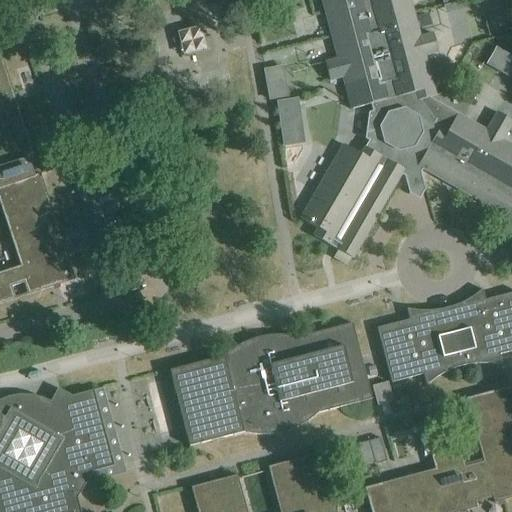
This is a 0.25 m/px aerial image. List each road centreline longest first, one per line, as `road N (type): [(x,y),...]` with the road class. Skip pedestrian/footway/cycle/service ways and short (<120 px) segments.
road 1 (unclassified): [(0,28),(29,20),(115,300),(0,331)]
road 2 (unclassified): [(176,332),(68,0)]
road 3 (unclassified): [(296,303),(245,0)]
road 4 (unclassified): [(0,380),(176,332)]
road 5 (unclassified): [(176,332),(296,303)]
